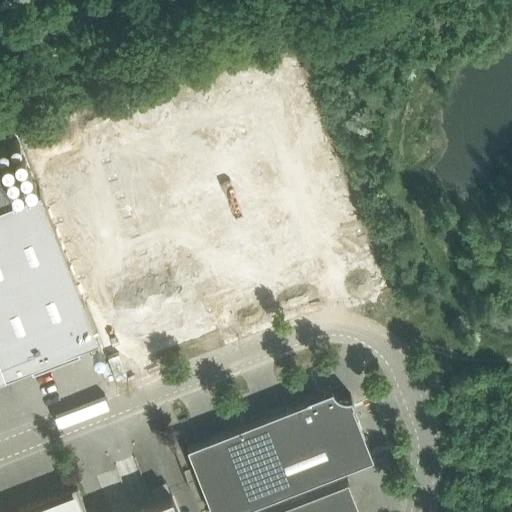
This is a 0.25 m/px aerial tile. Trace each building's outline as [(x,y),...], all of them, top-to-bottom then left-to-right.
[(105,160),(40,186),(84,298),(188,258),(209,312),(368,250),(295,63),(98,140),(105,160)] [(0,363),(2,363),(28,353),(31,360),(32,364),(59,354),(60,357),(62,357),(60,353),(79,346),(78,342),(98,334),(84,298),(40,186),(0,201),(0,363)] [(307,397),(187,444),(213,511),(225,511),(373,454),(352,401),(354,401),(351,393),(348,394),(344,394),(342,394),(338,392),(336,391),(333,388),(332,385),(306,395),(307,397)] [(98,473),(113,511),(116,511),(153,497),(137,457),(98,473)] [(260,511),(361,511),(348,478),(260,511)] [(178,511),(171,492),(121,511),(84,511),(75,487),(20,508),(21,511),(178,511)]
